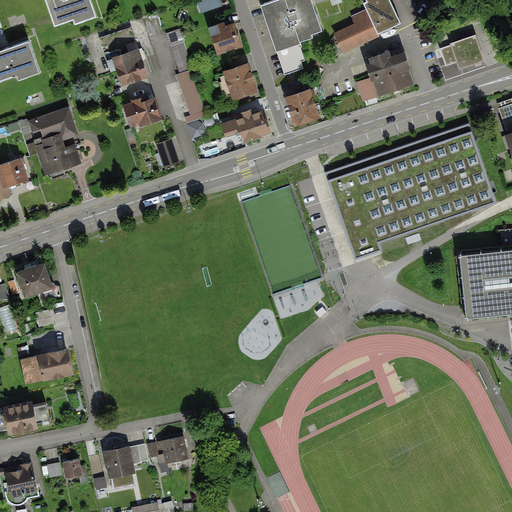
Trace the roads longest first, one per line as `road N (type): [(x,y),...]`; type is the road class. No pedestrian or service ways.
road 1 (residential): [(0,449),(100,430),(55,229)]
road 2 (secondary): [(288,150),(511,75)]
road 3 (residential): [(198,183),(147,25)]
road 4 (residential): [(239,0),(288,150)]
road 5 (secondary): [(55,229),(198,183)]
